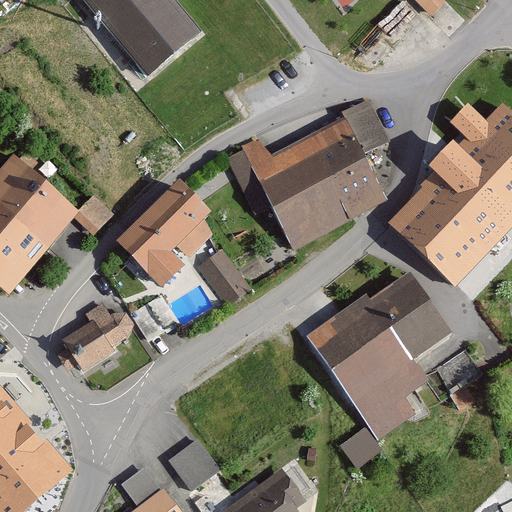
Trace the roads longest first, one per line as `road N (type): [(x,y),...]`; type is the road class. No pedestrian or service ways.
road 1 (residential): [(119,410),(374,229),(407,189),(419,83),(498,14)]
road 2 (residential): [(335,87),(252,121),(188,164),(23,326)]
